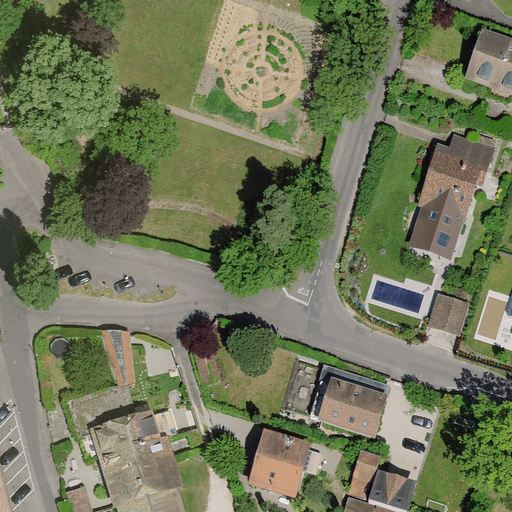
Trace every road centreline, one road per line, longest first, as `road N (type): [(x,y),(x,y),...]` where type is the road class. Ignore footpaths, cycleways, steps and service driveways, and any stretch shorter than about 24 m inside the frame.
road 1 (residential): [(399,0),(303,324)]
road 2 (residential): [(225,294),(69,243),(50,214),(16,190)]
road 3 (residential): [(511,395),(303,324)]
road 4 (residential): [(14,315),(67,308),(151,314),(225,294)]
road 5 (residential): [(52,511),(14,315)]
road 6 (residential): [(14,315),(3,234),(16,190)]
